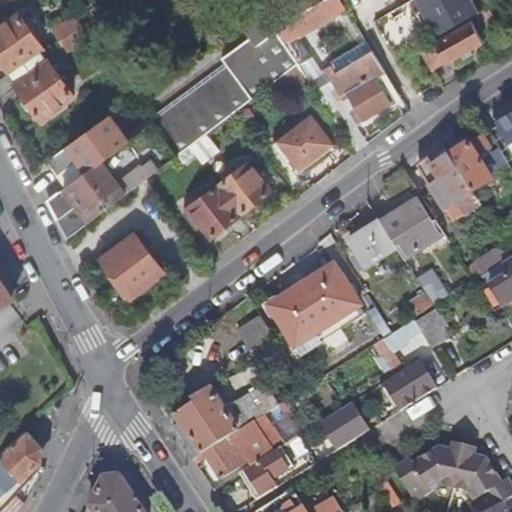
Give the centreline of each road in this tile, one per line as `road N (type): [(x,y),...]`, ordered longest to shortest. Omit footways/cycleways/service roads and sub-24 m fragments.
road 1 (residential): [(511,69),(457,98),(103,368)]
road 2 (tertiary): [(0,165),(103,368)]
road 3 (tertiary): [(116,398),(195,511)]
road 4 (residential): [(49,511),(94,420),(116,398)]
